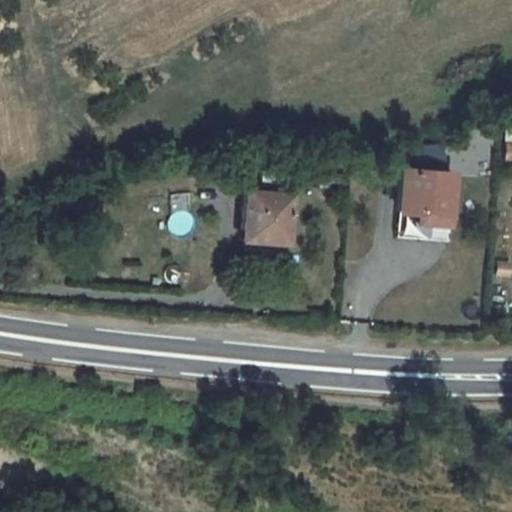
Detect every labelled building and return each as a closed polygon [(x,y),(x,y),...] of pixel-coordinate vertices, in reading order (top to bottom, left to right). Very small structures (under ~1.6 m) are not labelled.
[(511,145),(504,144),(502,157),(511,157),(511,145)] [(433,151),(412,154),(413,163),(434,161),(433,151)] [(396,211),(393,236),(443,241),(445,226),(449,174),(399,170),(396,211)] [(342,174),(317,173),(316,186),(341,187),(342,174)] [(239,240),(284,244),(288,194),(273,194),(272,200),(242,197),(239,240)]
